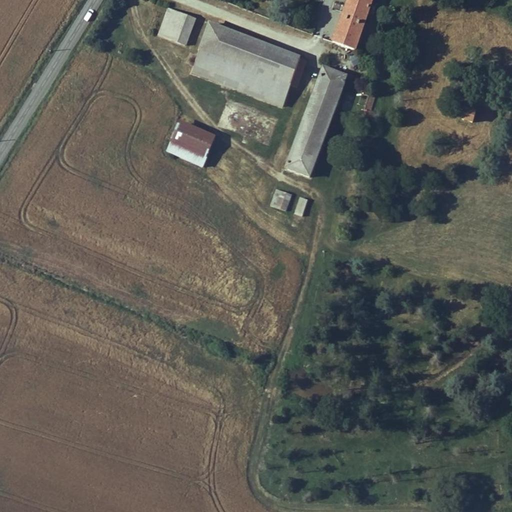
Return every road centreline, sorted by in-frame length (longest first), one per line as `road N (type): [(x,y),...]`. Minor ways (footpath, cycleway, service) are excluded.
road 1 (track): [(435,511),(279,506),(255,489),(251,444),(325,196),(235,144),(184,98),(131,0)]
road 2 (tertiary): [(94,0),(0,153)]
